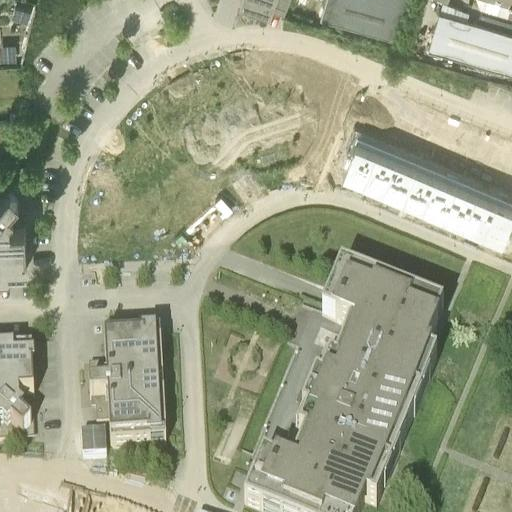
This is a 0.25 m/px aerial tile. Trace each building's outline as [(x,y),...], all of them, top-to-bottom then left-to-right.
[(240,0),(240,3),(269,13),(273,2),(286,7),(288,0),(240,0)] [(325,0),(319,20),(398,42),(409,0),(325,0)] [(511,0),(477,0),(480,9),(511,17),(511,0)] [(14,19),(30,25),(33,13),(17,8),(14,19)] [(511,32),(467,19),(438,10),(428,49),(511,72),(511,32)] [(0,272),(3,272),(3,270),(27,269),(24,223),(17,223),(16,205),(12,201),(19,194),(9,186),(3,193),(0,189),(0,272)] [(447,313),(341,270),(322,317),(355,333),(337,380),(328,376),(309,420),(317,423),(297,471),(263,458),(243,505),(259,511),(365,511),(368,507),(377,511),(439,358),(430,354),(447,313)] [(104,339),(106,370),(93,371),(94,390),(89,390),(90,403),(95,402),(96,426),(109,425),(110,451),(150,449),(150,448),(166,448),(165,437),(166,437),(164,400),(163,400),(162,385),(163,385),(161,347),(160,347),(159,337),(144,337),(104,339)] [(26,402),(34,401),(31,355),(8,356),(8,354),(0,354),(0,443),(7,443),(16,433),(22,439),(31,430),(24,423),(27,420),(26,402)] [(81,436),(83,461),(106,459),(104,434),(81,436)]
